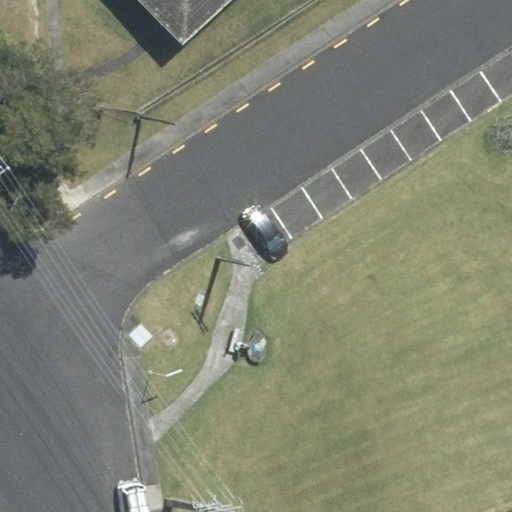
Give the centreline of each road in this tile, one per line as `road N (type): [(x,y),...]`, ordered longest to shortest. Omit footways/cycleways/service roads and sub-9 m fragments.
road 1 (residential): [(492,0),(0,318)]
road 2 (residential): [(0,367),(63,511)]
